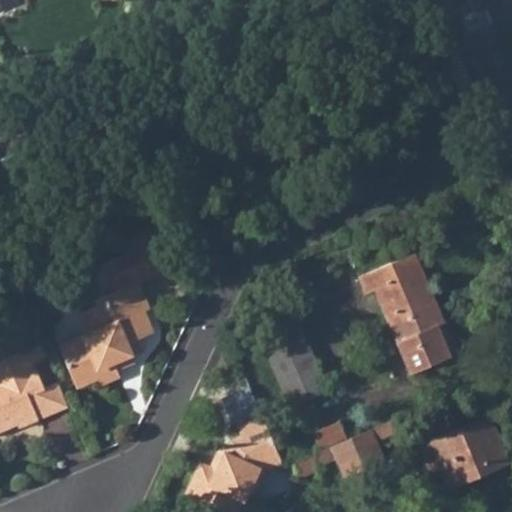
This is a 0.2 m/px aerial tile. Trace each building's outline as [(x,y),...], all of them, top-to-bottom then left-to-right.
[(98,375),(101,381),(122,373),(116,359),(145,347),(141,338),(155,331),(145,310),(151,307),(139,278),(174,264),(158,227),(131,239),(134,248),(106,260),(118,288),(100,296),(103,303),(84,310),(93,330),(61,343),(79,383),(98,375)] [(419,249),(364,274),(372,292),(382,287),(397,322),(442,303),(419,249)] [(454,353),(442,323),(449,320),(442,303),(397,322),(417,370),(454,353)] [(301,318),(263,336),(278,372),(317,356),(301,318)] [(454,353),(462,350),(449,320),(442,323),(454,353)] [(46,387),(36,362),(50,357),(44,344),(31,350),(30,346),(0,359),(0,431),(19,423),(21,428),(41,419),(31,393),(46,387)] [(331,388),(317,356),(278,372),(293,405),(331,388)] [(221,390),(231,415),(260,403),(252,384),(250,379),(221,390)] [(41,419),(71,407),(60,381),(46,387),(31,393),(41,419)] [(444,453),(455,475),(509,452),(489,407),(421,437),(430,459),(444,453)] [(236,430),(224,435),(208,465),(193,457),(176,492),(218,511),(234,511),(247,487),(253,490),(264,468),(283,459),(261,408),(233,421),(236,430)] [(336,457),(345,478),(387,460),(379,439),(403,427),(398,415),(311,453),(317,466),(336,457)]
